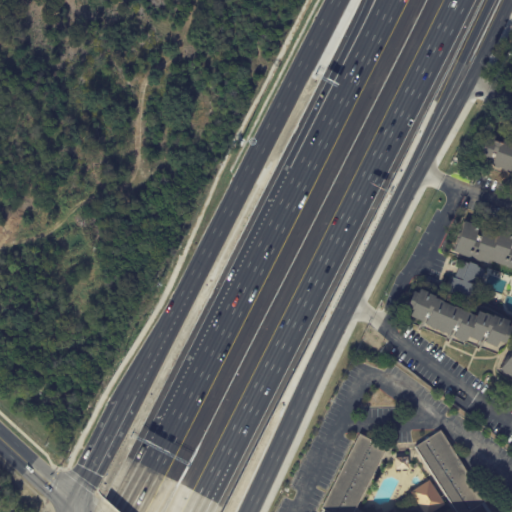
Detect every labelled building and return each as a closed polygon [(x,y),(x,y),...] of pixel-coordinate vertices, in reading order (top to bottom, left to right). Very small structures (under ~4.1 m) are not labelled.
[(511,174),(491,167),(470,160),(479,133),(511,144),(511,174)] [(453,253),(451,252),(462,220),(478,226),(473,241),(477,243),(482,228),(496,233),(497,230),(511,236),(506,251),(510,252),(511,246),(511,269),(489,261),(487,266),(453,253)] [(461,277),(466,262),(478,266),(477,267),(485,270),(474,300),(456,294),(461,277)] [(418,287),(434,296),(433,297),(435,299),(436,298),(441,300),(441,301),(451,307),(452,305),(464,310),(464,309),(474,314),(476,309),(483,313),(484,312),(491,315),(492,314),(498,317),(499,316),(508,321),(506,324),(511,326),(503,342),(498,340),(495,346),(489,343),(488,345),(483,342),(485,339),(481,337),(480,341),(469,335),(466,341),(453,335),(454,332),(451,330),(449,334),(424,321),(426,319),(422,317),(420,321),(408,315),(410,309),(403,306),(414,285),(418,287)] [(511,382),(511,380),(511,378),(497,367),(511,347),(511,382)] [(445,434),(488,501),(470,511),(459,511),(418,448),(443,431),(445,434)] [(365,434),(390,447),(357,511),(331,511),(324,508),(363,433),(365,434)] [(411,457),(412,468),(398,469),(398,457),(411,457)] [(447,504),(435,511),(426,511),(414,491),(432,480),(447,504)]
